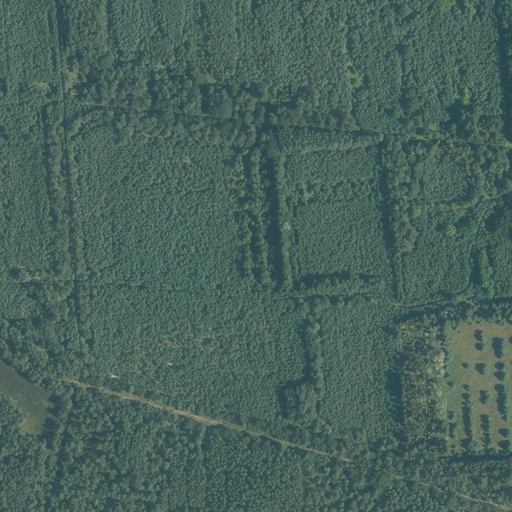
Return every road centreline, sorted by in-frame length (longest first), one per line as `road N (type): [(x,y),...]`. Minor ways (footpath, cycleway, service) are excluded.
road 1 (track): [(511,509),(74,383),(0,336)]
road 2 (track): [(45,511),(83,364),(55,0)]
road 3 (track): [(64,101),(511,147)]
road 4 (track): [(495,0),(511,147)]
